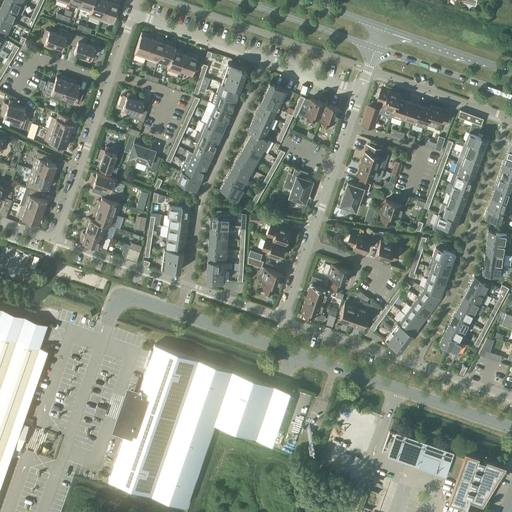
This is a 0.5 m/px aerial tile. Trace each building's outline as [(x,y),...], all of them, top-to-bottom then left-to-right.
[(16,0),(3,0),(1,4),(16,12),(21,2),(16,0)] [(88,16),(93,0),(81,0),(78,8),(89,12),(88,16)] [(93,0),(88,16),(100,20),(106,0),(93,0)] [(106,0),(100,20),(111,24),(119,2),(114,0),(110,0),(110,1),(106,0)] [(1,4),(0,6),(0,15),(11,21),(16,12),(1,4)] [(11,21),(0,15),(0,28),(6,32),(11,21)] [(63,42),(69,44),(73,33),(59,28),(57,33),(45,29),(41,41),(44,42),(43,46),(51,49),(53,45),(61,48),(63,42)] [(134,54),(145,58),(152,38),(148,37),(149,35),(141,32),(134,54)] [(73,33),(69,44),(75,46),(73,52),(82,55),(81,59),(89,62),(94,46),(86,43),(88,38),(73,33)] [(145,58),(157,62),(164,40),(156,37),(156,40),(152,38),(145,58)] [(157,62),(168,66),(175,46),(171,45),(172,43),(164,40),(157,62)] [(167,70),(178,74),(185,54),(181,53),(182,50),(175,48),(175,46),(168,66),(167,70)] [(185,54),(178,74),(180,70),(191,74),(193,68),(194,64),(197,56),(189,53),(188,55),(185,54)] [(219,82),(229,85),(238,89),(245,69),(236,66),(230,64),(227,63),(221,82),(219,82)] [(51,94),(62,97),(68,78),(61,75),(60,78),(56,76),(54,82),(48,80),(43,95),(49,97),(51,94)] [(68,78),(62,97),(79,103),(83,92),(77,90),(79,84),(75,83),(76,81),(68,78)] [(269,81),(260,100),(269,104),(277,108),(286,89),(277,85),(269,81)] [(219,82),(216,92),(234,99),(235,99),(238,89),(229,85),(219,82)] [(391,116),(399,94),(382,88),(377,103),(382,105),(380,113),(391,117),(391,116)] [(214,103),(231,110),(235,99),(234,99),(216,92),(213,91),(210,101),(214,103)] [(147,110),(141,108),(143,102),(134,99),(135,95),(127,92),(126,96),(122,95),(118,107),(130,111),(128,116),(143,121),(147,110)] [(391,116),(402,119),(408,101),(398,98),(399,94),(391,116)] [(304,98),(301,104),(298,110),(297,114),(298,113),(304,115),(318,120),(324,103),(310,98),(309,100),(306,99),(304,98)] [(8,104),(4,102),(0,113),(0,114),(12,119),(10,124),(25,129),(28,119),(28,118),(23,116),(25,109),(16,106),(17,103),(9,100),(8,104)] [(260,100),(256,110),(272,117),(276,108),(277,108),(269,104),(260,100)] [(402,119),(412,123),(419,105),(408,101),(402,119)] [(214,103),(210,113),(226,120),(231,110),(214,103)] [(324,103),(318,120),(333,125),(339,108),(332,106),(324,103)] [(412,123),(423,127),(430,105),(429,109),(419,105),(412,123)] [(430,105),(423,127),(424,124),(435,127),(436,124),(442,126),(447,111),(430,105)] [(361,123),(372,127),(374,123),(379,110),(367,106),(361,123)] [(256,110),(251,120),(267,127),(272,117),(256,110)] [(473,122),(480,125),(483,118),(460,110),(457,116),(473,122)] [(48,128),(68,135),(72,124),(71,123),(73,117),(57,112),(55,118),(52,117),(48,128)] [(203,122),(222,130),(226,120),(210,113),(206,123),(203,122)] [(251,120),(247,130),(267,139),(263,137),(267,127),(251,120)] [(203,122),(199,132),(217,140),(222,130),(203,122)] [(468,131),(464,142),(483,149),(487,138),(477,134),(480,125),(473,122),(470,132),(468,131)] [(126,133),(137,137),(138,135),(140,131),(128,127),(126,133)] [(68,135),(48,128),(44,140),(64,147),(68,135)] [(26,135),(33,138),(35,132),(29,129),(26,135)] [(251,132),(246,141),(261,150),(267,139),(247,130),(246,130),(251,132)] [(308,130),(306,136),(312,139),(314,133),(308,130)] [(201,133),(197,143),(213,150),(217,140),(199,132),(201,133)] [(434,149),(440,151),(444,138),(438,135),(434,149)] [(246,141),(240,151),(256,159),(261,150),(246,141)] [(128,156),(129,156),(127,161),(134,164),(136,159),(149,163),(147,168),(155,171),(159,157),(158,157),(152,155),(154,149),(133,142),(128,156)] [(464,142),(460,152),(479,159),(483,149),(464,142)] [(197,143),(192,152),(208,160),(213,150),(197,143)] [(98,167),(115,173),(118,164),(113,162),(117,150),(105,146),(104,150),(100,148),(97,156),(101,158),(98,166),(98,167)] [(366,146),(360,162),(378,168),(378,169),(379,169),(383,158),(379,156),(381,151),(366,146)] [(37,151),(31,169),(54,177),(57,169),(55,168),(56,164),(50,162),(52,157),(37,151)] [(240,151),(235,160),(251,169),(256,159),(240,151)] [(192,152),(188,162),(204,170),(208,160),(192,152)] [(460,152),(457,162),(476,169),(479,159),(460,152)] [(503,161),(501,165),(502,165),(511,168),(511,157),(505,155),(503,161)] [(235,160),(230,169),(245,178),(251,169),(235,160)] [(392,173),(397,175),(401,163),(395,161),(391,173),(392,173)] [(181,171),(199,179),(204,170),(188,162),(183,172),(181,171)] [(356,173),(374,180),(375,179),(378,180),(379,180),(383,170),(379,169),(378,169),(378,168),(360,162),(356,173)] [(453,172),(472,179),(476,169),(457,162),(453,172)] [(501,165),(498,176),(511,180),(511,168),(502,165),(501,165)] [(288,196),(304,202),(312,180),(304,178),(306,172),(307,172),(295,168),(292,175),(296,176),(288,196)] [(31,169),(25,187),(40,192),(42,186),(48,188),(49,184),(52,184),(54,177),(31,169)] [(230,169),(225,179),(242,189),(242,188),(240,187),(245,178),(230,169)] [(199,179),(181,171),(176,181),(195,190),(195,189),(199,179)] [(96,172),(96,173),(95,176),(93,176),(90,184),(98,186),(96,192),(107,196),(109,190),(113,191),(117,179),(96,172)] [(472,179),(453,172),(449,182),(453,183),(468,189),(472,179)] [(511,180),(498,176),(494,186),(511,191),(511,180)] [(242,189),(225,179),(219,189),(237,199),(242,189)] [(347,182),(339,205),(355,210),(360,196),(362,197),(365,189),(368,190),(370,184),(358,180),(356,186),(347,182)] [(383,186),(392,189),(394,183),(385,180),(383,186)] [(453,183),(449,194),(464,199),(468,189),(453,183)] [(0,198),(4,200),(5,198),(8,189),(0,186),(0,198)] [(511,191),(494,186),(491,196),(510,203),(511,196),(511,191)] [(40,192),(25,187),(19,204),(21,205),(42,212),(43,208),(46,209),(48,201),(38,198),(40,192)] [(141,189),(136,206),(143,208),(148,191),(141,189)] [(449,194),(445,204),(461,209),(464,199),(449,194)] [(491,196),(487,206),(506,213),(510,203),(491,196)] [(98,200),(95,208),(117,215),(113,214),(117,202),(101,197),(100,201),(98,200)] [(11,200),(5,198),(4,200),(3,204),(0,213),(0,214),(5,217),(9,206),(11,200)] [(253,199),(248,208),(252,209),(256,201),(253,199)] [(378,219),(393,224),(396,216),(399,217),(403,206),(385,200),(378,219)] [(169,204),(167,215),(187,218),(188,213),(189,207),(185,206),(183,206),(182,206),(174,204),(169,204)] [(438,212),(438,213),(457,220),(461,209),(445,204),(441,213),(438,212)] [(42,212),(21,205),(17,217),(38,224),(42,212)] [(371,222),(376,208),(369,206),(364,220),(371,222)] [(506,213),(487,206),(484,217),(489,219),(503,223),(506,213)] [(87,217),(87,218),(113,227),(117,215),(95,208),(92,215),(95,216),(93,219),(87,217)] [(457,220),(438,213),(432,229),(445,234),(447,228),(453,230),(457,220)] [(169,216),(168,226),(185,228),(186,222),(187,218),(167,215),(169,216)] [(210,215),(209,226),(210,226),(229,228),(230,217),(213,215),(210,215)] [(250,215),(249,221),(262,223),(263,216),(250,215)] [(87,226),(85,230),(105,237),(109,225),(113,227),(87,218),(84,225),(87,226)] [(271,223),(266,238),(284,244),(289,229),(271,223)] [(168,226),(166,236),(183,239),(184,239),(185,234),(185,228),(168,226)] [(209,231),(208,237),(226,238),(227,228),(229,228),(210,226),(209,226),(209,231)] [(487,235),(486,240),(487,241),(506,243),(509,244),(510,233),(488,229),(487,235)] [(105,237),(85,230),(84,233),(82,233),(79,241),(101,248),(105,237)] [(369,237),(368,237),(352,231),(347,246),(364,252),(369,237)] [(369,237),(375,239),(377,232),(377,231),(371,231),(370,231),(368,237),(369,237)] [(163,247),(173,248),(182,250),(183,244),(184,239),(183,239),(166,236),(165,247),(163,247)] [(208,243),(208,248),(225,249),(226,238),(208,237),(208,243)] [(284,244),(266,238),(261,252),(279,258),(284,244)] [(394,256),(397,247),(392,245),(393,242),(381,238),(377,251),(375,256),(392,262),(394,256)] [(437,240),(431,256),(451,263),(454,252),(447,249),(448,244),(437,240)] [(487,241),(486,240),(485,245),(485,251),(505,254),(506,243),(487,241)] [(125,258),(130,260),(136,244),(130,242),(125,257),(125,258)] [(136,244),(130,260),(136,262),(142,246),(136,244)] [(160,268),(170,269),(179,271),(180,268),(181,259),(182,250),(173,248),(163,247),(160,268)] [(207,253),(207,259),(216,259),(226,260),(225,260),(225,249),(208,248),(207,253)] [(250,250),(248,256),(260,260),(262,254),(250,250)] [(484,257),(483,262),(503,265),(505,254),(485,251),(484,257)] [(260,260),(248,256),(247,256),(247,263),(261,268),(263,261),(260,260)] [(431,256),(428,266),(447,273),(451,263),(431,256)] [(212,280),(215,280),(224,281),(226,260),(216,259),(207,259),(206,268),(205,277),(205,280),(210,280),(212,280)] [(483,262),(482,267),(481,273),(499,275),(501,276),(503,265),(483,262)] [(327,276),(330,277),(328,284),(343,289),(349,270),(331,264),(327,276)] [(430,267),(427,277),(444,283),(447,273),(428,266),(428,267),(430,267)] [(260,279),(263,280),(260,288),(275,293),(282,274),(264,268),(260,279)] [(474,275),(468,285),(486,294),(492,284),(480,278),(474,275)] [(427,277),(423,287),(439,296),(444,283),(427,277)] [(310,285),(306,296),(324,302),(328,291),(310,285)] [(468,285),(463,294),(464,294),(481,304),(486,294),(468,285)] [(423,287),(417,296),(431,307),(439,296),(423,287)] [(355,295),(360,298),(364,294),(358,290),(355,295)] [(364,294),(360,298),(366,302),(369,298),(364,294)] [(463,294),(458,304),(473,312),(478,302),(481,304),(464,294),(463,294)] [(324,302),(306,296),(300,313),(315,318),(317,312),(320,313),(324,302)] [(417,296),(410,305),(425,315),(431,307),(417,296)] [(339,319),(350,323),(356,305),(345,301),(339,319)] [(458,304),(453,313),(471,323),(471,322),(468,321),(473,312),(458,304)] [(356,305),(350,323),(361,327),(368,309),(356,305)] [(410,305),(404,313),(418,324),(425,315),(410,305)] [(0,307),(0,483),(10,455),(13,447),(19,449),(24,437),(28,424),(22,422),(26,411),(47,349),(39,346),(47,324),(0,307)] [(397,321),(396,321),(404,327),(412,333),(418,324),(404,313),(398,322),(397,321)] [(451,318),(448,323),(466,332),(471,323),(453,313),(451,318)] [(511,321),(503,319),(502,324),(501,325),(511,328),(511,321)] [(384,338),(391,344),(399,349),(412,333),(404,327),(396,321),(384,338)] [(448,323),(443,332),(461,342),(466,332),(448,323)] [(461,342),(443,332),(438,342),(445,346),(456,352),(461,342)] [(489,352),(493,340),(486,338),(478,354),(484,356),(485,350),(489,352)] [(109,475),(108,479),(147,492),(185,505),(214,422),(215,423),(256,437),(274,385),(154,343),(144,370),(138,392),(136,396),(131,394),(131,395),(126,410),(121,425),(126,427),(114,460),(109,475)] [(484,356),(500,362),(501,356),(489,352),(485,350),(484,356)] [(463,365),(458,373),(463,374),(467,367),(463,365)] [(289,390),(274,385),(256,437),(271,442),(289,390)] [(301,433),(310,436),(312,431),(303,427),(301,433)] [(445,474),(453,452),(395,431),(387,452),(445,474)] [(447,502),(461,506),(458,511),(476,511),(468,509),(466,508),(469,500),(482,504),(501,472),(502,471),(505,466),(483,458),(483,460),(478,458),(478,457),(471,454),(465,452),(464,454),(463,458),(456,478),(447,502)] [(446,474),(456,478),(463,458),(453,454),(452,454),(446,474)]
